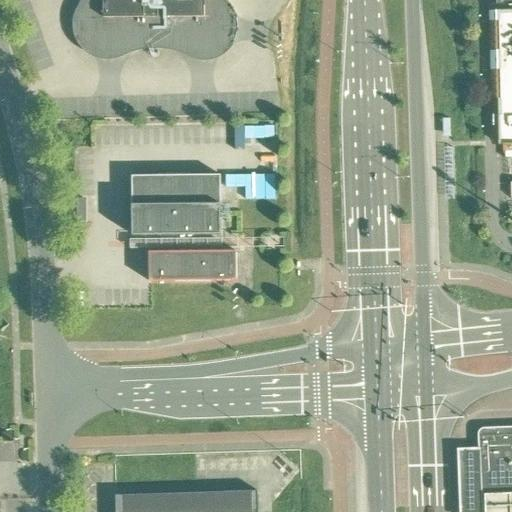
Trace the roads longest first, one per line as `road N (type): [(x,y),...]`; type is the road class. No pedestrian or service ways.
road 1 (primary): [(364,0),(377,345)]
road 2 (primary): [(424,341),(411,0)]
road 3 (residential): [(46,394),(39,239),(0,65)]
road 4 (residential): [(377,345),(120,375),(98,390)]
road 5 (residential): [(98,390),(120,402),(376,390)]
road 6 (primary): [(429,511),(427,386)]
road 7 (primary): [(376,390),(381,511)]
